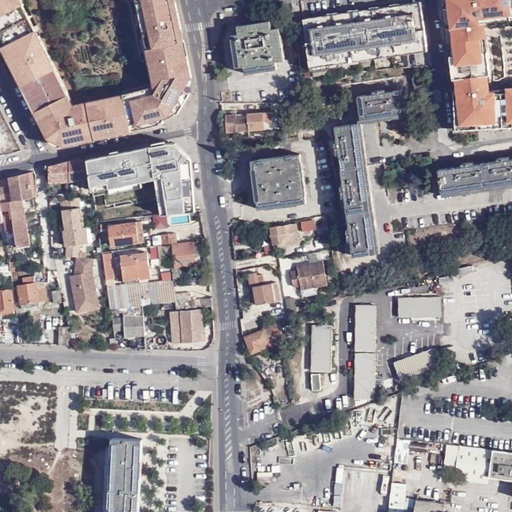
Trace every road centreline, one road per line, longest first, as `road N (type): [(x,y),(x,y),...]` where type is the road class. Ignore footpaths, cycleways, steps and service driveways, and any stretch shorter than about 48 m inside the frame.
road 1 (tertiary): [(207,128),(228,362)]
road 2 (residential): [(0,354),(228,362)]
road 3 (residential): [(426,0),(448,152),(511,144)]
road 4 (residential): [(38,162),(207,128)]
road 5 (tertiary): [(228,362),(229,511)]
road 6 (tertiary): [(193,7),(207,128)]
